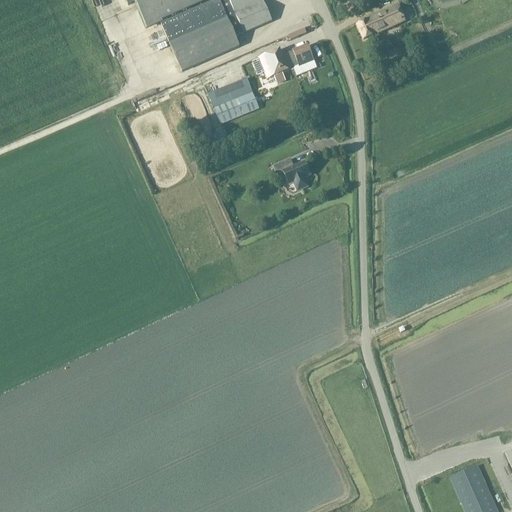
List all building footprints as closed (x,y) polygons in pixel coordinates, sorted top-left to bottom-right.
[(125,0),(128,6),(135,3),(147,30),(163,24),(162,22),(203,4),(212,0),(218,0),(161,25),(182,73),(240,48),(235,38),(243,35),(272,22),(262,0),(125,0)] [(405,22),(399,6),(365,22),(358,25),(364,40),(366,39),(405,22)] [(292,53),(287,55),(293,69),(299,67),(299,68),(314,62),(309,49),(308,46),(292,53)] [(280,50),(258,59),(267,80),(274,77),(282,74),(291,70),(292,71),(294,70),(293,69),(287,55),(283,57),(280,50)] [(214,93),(208,96),(213,107),(234,99),(235,101),(214,109),(221,126),(259,110),(247,80),(231,86),(231,87),(221,91),(214,93)] [(220,153),(232,148),(225,131),(213,137),(220,153)] [(291,160),(273,168),(277,176),(283,173),(288,185),(295,182),(299,191),(307,187),(304,179),(310,176),(305,163),(294,168),(291,160)] [(464,511),(505,511),(511,509),(511,475),(503,455),(449,479),(464,511)]
